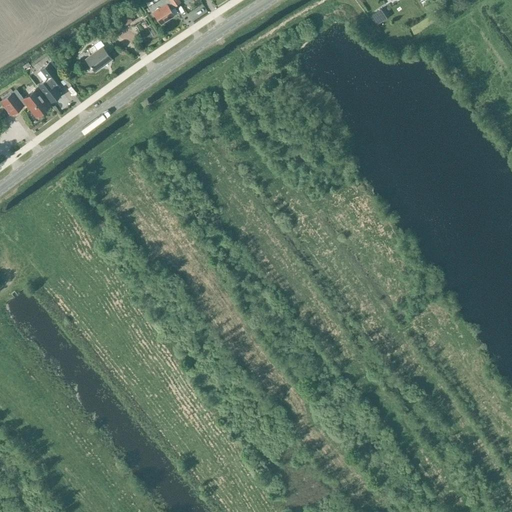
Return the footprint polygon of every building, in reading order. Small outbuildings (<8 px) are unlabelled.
[(158,0),(149,6),(160,24),(174,15),(169,8),(179,2),(178,0),(158,0)] [(383,7),(370,16),(377,25),(389,16),(383,7)] [(126,41),(137,41),(138,25),(126,25),(126,41)] [(97,49),(93,44),(89,48),(93,53),(85,59),(94,71),(111,58),(102,46),(97,49)] [(56,73),(49,64),(48,63),(40,69),(47,78),(38,84),(51,101),(60,94),(56,90),(58,88),(51,78),(56,73)] [(69,75),(63,79),(70,89),(75,85),(69,75)] [(16,89),(1,100),(11,113),(22,105),(21,104),(25,101),(36,115),(48,106),(35,89),(23,98),(16,89)] [(66,106),(74,101),(67,90),(59,95),(66,106)]
